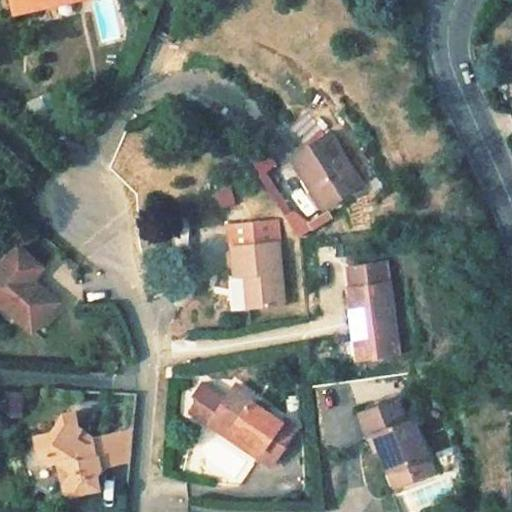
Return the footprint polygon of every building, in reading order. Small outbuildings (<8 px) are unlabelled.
[(13,0),(16,10),(66,0),(13,0)] [(330,131),(291,155),(312,188),(320,183),(331,202),(362,183),(330,131)] [(312,188),(307,191),(319,209),(331,202),(320,183),(312,188)] [(216,189),(219,206),(235,203),(232,185),(216,189)] [(277,221),(231,226),(236,272),(242,272),(251,270),(255,305),(285,301),(277,221)] [(20,246),(0,269),(0,299),(29,325),(42,310),(48,315),(57,305),(30,282),(44,267),(20,246)] [(387,262),(346,267),(358,357),(399,351),(387,262)] [(251,270),(242,272),(246,306),(255,305),(251,270)] [(48,315),(42,310),(29,325),(35,330),(48,315)] [(201,397),(192,410),(210,423),(211,422),(215,416),(263,450),(259,456),(271,465),(299,425),(286,416),(282,421),(267,411),(252,400),(256,395),(239,382),(230,395),(207,379),(197,393),(201,397)] [(7,414),(23,413),(22,391),(5,393),(7,414)] [(256,395),(252,400),(267,411),(271,405),(256,395)] [(397,397),(360,411),(369,434),(376,432),(383,450),(395,485),(414,478),(408,461),(427,454),(414,418),(405,422),(397,397)] [(37,437),(40,453),(40,454),(43,460),(45,461),(49,463),(56,463),(60,460),(64,485),(66,489),(68,490),(72,492),(76,492),(78,491),(90,488),(89,481),(99,478),(97,469),(101,464),(95,436),(77,427),(75,415),(64,419),(56,432),(37,437)] [(263,450),(215,416),(211,422),(228,434),(259,456),(263,450)] [(130,458),(133,427),(95,436),(101,464),(130,458)] [(376,432),(369,434),(375,452),(383,450),(376,432)] [(427,454),(408,461),(414,478),(433,471),(427,454)] [(99,478),(89,481),(90,488),(100,486),(99,478)]
